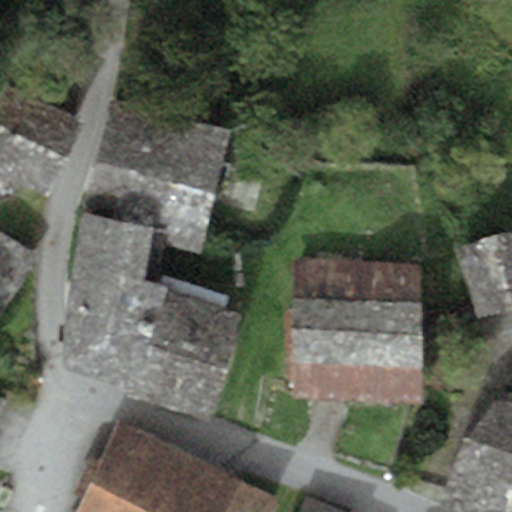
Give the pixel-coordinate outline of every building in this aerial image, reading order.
[(66,183),(94,114),(27,86),(14,104),(0,98),(0,184),(10,160),(66,183)] [(254,133),(140,104),(117,196),(230,225),(254,133)] [(173,283),(184,222),(110,206),(86,359),(235,412),(262,312),(173,283)] [(511,301),(511,222),(458,241),(483,310),(511,301)] [(0,234),(0,318),(39,260),(0,234)] [(301,260),(299,394),(447,394),(443,260),(301,260)] [(506,511),(511,511),(511,395),(488,398),(447,491),(506,511)] [(291,511),(298,500),(120,416),(78,511),(291,511)] [(362,511),(332,500),(327,511),(362,511)]
